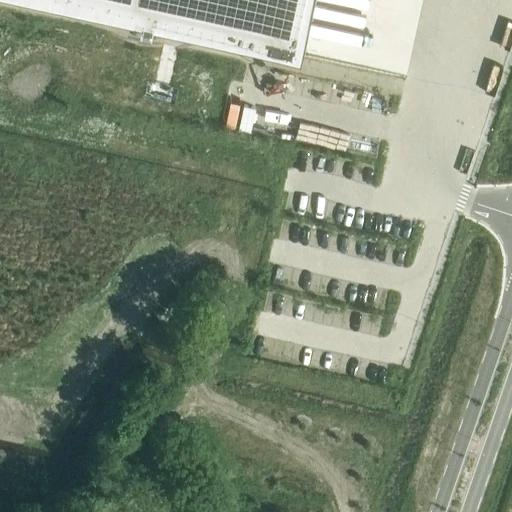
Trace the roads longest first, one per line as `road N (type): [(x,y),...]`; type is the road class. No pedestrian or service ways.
road 1 (unclassified): [(511,297),(439,511)]
road 2 (unclassified): [(470,511),(511,388)]
